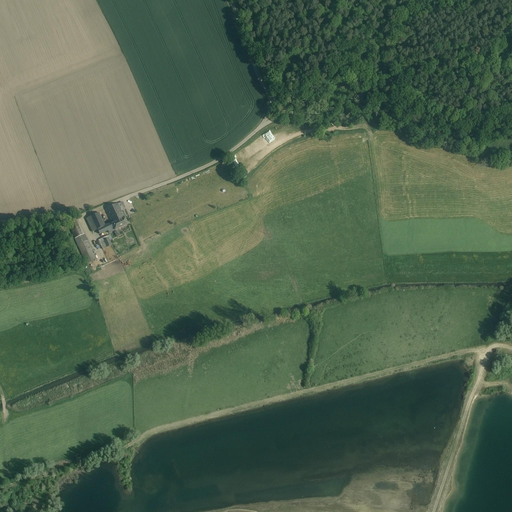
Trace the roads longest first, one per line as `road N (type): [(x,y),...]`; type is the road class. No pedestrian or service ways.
road 1 (track): [(231,0),(260,78),(289,113),(331,110),(422,69),(511,57)]
road 2 (track): [(0,489),(120,448)]
